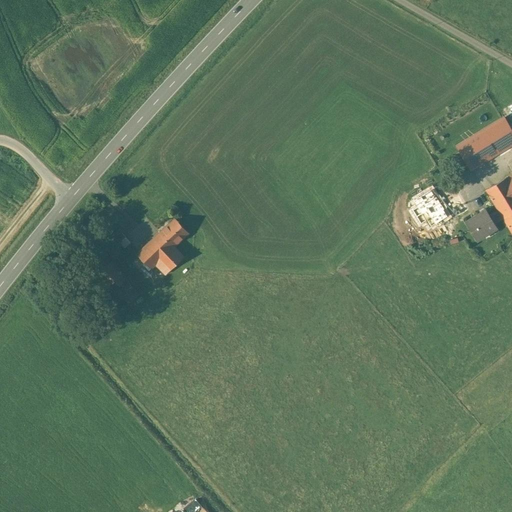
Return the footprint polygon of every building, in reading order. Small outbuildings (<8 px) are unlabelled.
[(511,134),(503,120),(459,147),(472,168),(511,142),(511,134)] [(511,173),(485,190),(498,210),(503,219),(511,233),(511,173)] [(467,211),(458,195),(449,200),(458,216),(467,211)] [(489,215),(486,210),(465,222),(477,240),(484,236),(483,234),(496,226),(494,224),(489,215)] [(498,210),(489,215),(494,224),(503,219),(498,210)] [(189,233),(175,218),(137,254),(151,268),(155,264),(165,274),(184,257),(174,246),(189,233)] [(111,236),(126,248),(132,239),(117,228),(111,236)] [(139,295),(111,262),(96,273),(113,292),(117,288),(131,304),(135,309),(143,301),(138,295),(139,295)]
